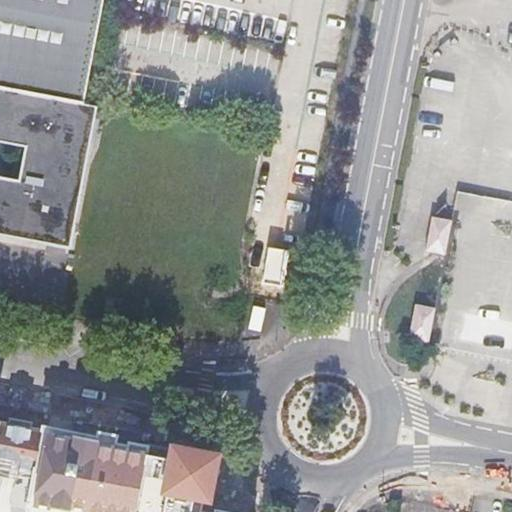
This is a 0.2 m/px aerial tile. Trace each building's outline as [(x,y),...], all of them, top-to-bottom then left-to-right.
[(0,0),(0,89),(89,107),(108,0),(0,0)] [(0,238),(68,251),(94,109),(0,90),(0,238)] [(439,368),(441,354),(431,352),(436,323),(415,320),(408,363),(439,368)] [(0,474),(19,477),(33,479),(43,433),(1,426),(0,426),(0,474)] [(189,456),(44,430),(28,506),(28,511),(219,511),(210,510),(220,461),(189,456)] [(424,504),(462,511),(467,511),(471,492),(428,484),(424,504)]
